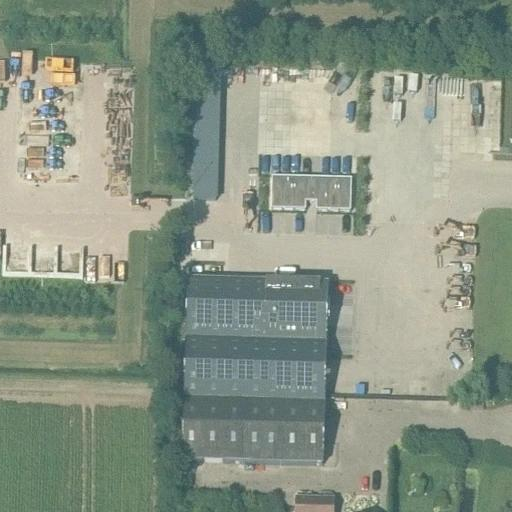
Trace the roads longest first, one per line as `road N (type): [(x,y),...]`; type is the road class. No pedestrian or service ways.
road 1 (track): [(137,215),(143,0)]
road 2 (track): [(0,381),(156,386)]
